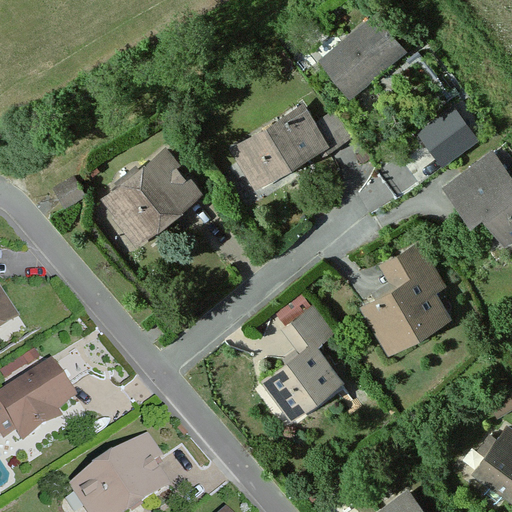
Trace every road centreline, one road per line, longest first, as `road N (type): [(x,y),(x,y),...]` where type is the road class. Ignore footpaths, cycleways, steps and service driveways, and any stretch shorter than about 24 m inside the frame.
road 1 (residential): [(288,511),(0,194)]
road 2 (track): [(3,195),(283,0)]
